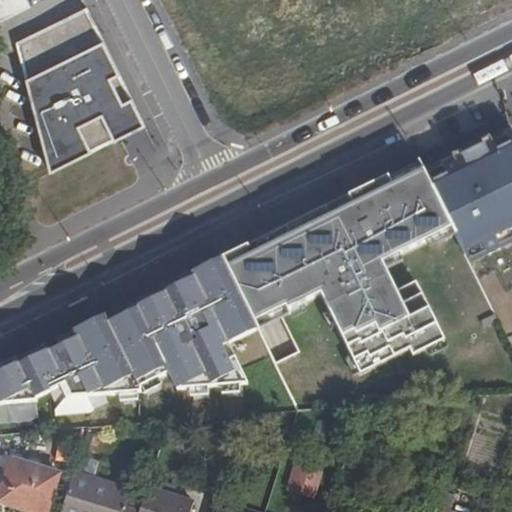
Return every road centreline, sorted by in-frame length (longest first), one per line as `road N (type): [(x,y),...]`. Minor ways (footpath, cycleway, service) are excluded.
road 1 (secondary): [(64,267),(97,267),(511,62)]
road 2 (secondary): [(511,30),(210,175)]
road 3 (residential): [(123,0),(210,175)]
road 4 (secondary): [(210,175),(81,236),(64,267)]
